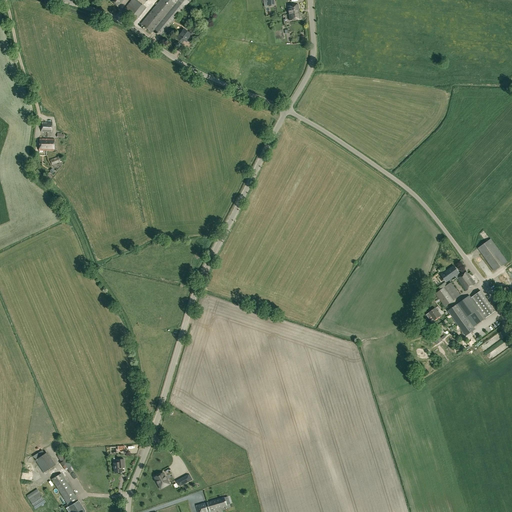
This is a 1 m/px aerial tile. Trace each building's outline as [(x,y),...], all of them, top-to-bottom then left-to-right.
[(136,0),(131,0),(123,10),(134,19),(144,6),(136,0)] [(189,2),(186,0),(160,0),(141,24),(151,33),(154,29),(161,35),(189,2)] [(287,6),(289,21),(300,19),(298,5),(287,6)] [(174,36),(182,43),(186,37),(189,39),(194,33),(190,31),(189,33),(184,29),(180,34),(177,32),(174,36)] [(52,132),(53,122),(43,122),(42,132),(52,132)] [(54,151),(55,139),(40,139),(39,150),(54,151)] [(58,157),(50,160),(52,165),(61,162),(58,157)] [(507,262),(491,239),(478,248),(494,271),(507,262)] [(454,266),(445,272),(449,279),(455,275),(457,279),(457,278),(461,276),(458,273),(459,272),(454,266)] [(461,276),(457,278),(466,291),(476,284),(467,272),(461,276)] [(441,290),(435,294),(445,306),(460,295),(451,282),(450,283),(448,280),(443,284),(445,287),(441,290)] [(480,291),(471,298),(486,318),(495,311),(480,291)] [(469,295),(457,304),(473,327),(486,318),(471,298),(469,295)] [(457,304),(448,311),(464,334),(473,327),(457,304)] [(441,316),(435,308),(429,312),(429,313),(426,315),(429,319),(432,317),(434,320),(441,316)] [(438,343),(443,339),(438,333),(433,337),(438,343)] [(471,372),(475,368),(468,360),(464,363),(471,372)] [(33,456),(44,472),(55,464),(47,452),(45,453),(43,449),(33,456)] [(121,465),(125,465),(124,459),(117,460),(117,462),(114,463),(115,473),(122,472),(121,465)] [(154,477),(160,489),(169,484),(167,480),(165,481),(163,477),(165,477),(163,472),(154,477)] [(52,479),(72,511),(84,511),(85,511),(61,473),(52,479)] [(189,474),(182,478),(185,483),(192,480),(189,474)] [(34,507),(44,500),(37,489),(26,496),(29,500),(29,499),(34,507)] [(226,505),(225,502),(226,502),(226,500),(225,501),(224,498),(207,503),(208,506),(205,507),(204,504),(196,506),(198,511),(205,511),(207,511),(206,508),(208,507),(210,511),(214,509),(226,505)]
